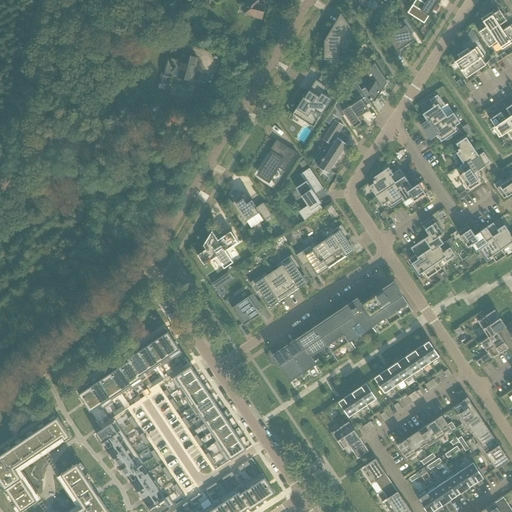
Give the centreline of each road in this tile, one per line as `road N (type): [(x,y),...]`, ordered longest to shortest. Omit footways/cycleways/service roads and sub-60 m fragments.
road 1 (residential): [(309,0),(145,266)]
road 2 (residential): [(215,369),(387,254)]
road 3 (residential): [(467,375),(372,438),(422,511)]
road 4 (residential): [(472,0),(391,124)]
road 5 (residential): [(387,254),(467,375)]
road 6 (unclassified): [(59,0),(25,137)]
road 7 (residential): [(391,124),(350,188),(380,244)]
road 8 (residential): [(215,369),(145,266)]
